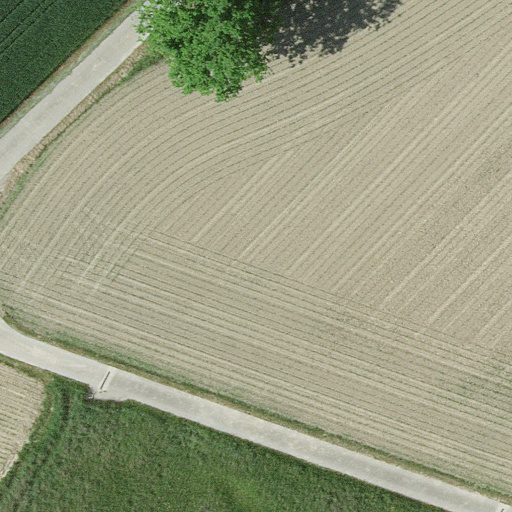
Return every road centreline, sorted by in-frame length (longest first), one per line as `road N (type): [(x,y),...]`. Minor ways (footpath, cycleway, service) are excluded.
road 1 (track): [(0,298),(511,489)]
road 2 (track): [(0,161),(144,0)]
